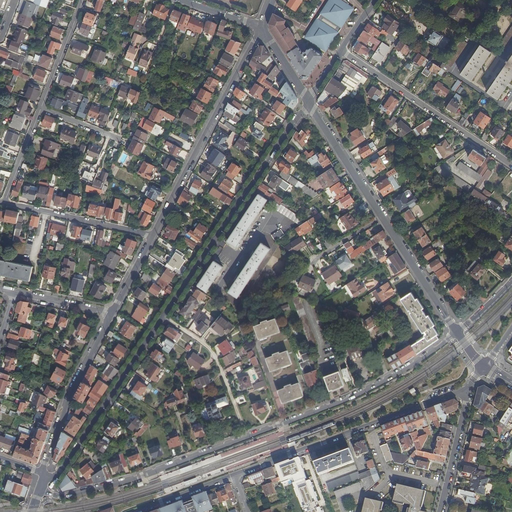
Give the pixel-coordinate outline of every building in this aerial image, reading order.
[(0,0),(0,13),(3,14),(8,0),(0,0)] [(24,0),(27,1),(36,5),(46,8),(49,0),(24,0)] [(100,12),(103,2),(98,0),(95,10),(100,12)] [(302,0),(301,0),(290,0),(287,5),(295,11),(302,0)] [(318,19),(313,27),(332,41),(338,32),(339,33),(342,29),(341,28),(354,8),(348,5),(349,4),(347,2),(345,0),(331,0),(321,15),(320,15),(318,19)] [(27,1),(22,14),(31,18),(36,5),(27,1)] [(389,1),(384,8),(390,11),(394,5),(389,1)] [(468,9),(457,2),(452,11),(453,11),(451,15),(460,21),(468,9)] [(165,19),(169,10),(164,8),(165,7),(164,6),(160,4),(159,5),(159,6),(156,5),(153,13),(153,14),(165,19)] [(488,5),(483,14),(485,15),(488,17),(494,9),(488,5)] [(181,13),(173,10),(169,19),(171,19),(177,22),(181,13)] [(61,21),(62,21),(64,17),(53,13),(52,17),(54,18),(52,23),(57,25),(59,21),(60,22),(61,21)] [(87,13),(83,22),(92,26),(97,15),(92,13),(91,15),(87,13)] [(134,26),(139,15),(133,13),(129,24),(134,26)] [(145,15),(140,13),(140,14),(139,15),(134,26),(134,27),(139,29),(138,31),(145,33),(147,27),(144,25),(143,27),(140,26),(145,15)] [(22,14),(18,24),(28,28),(31,18),(22,14)] [(183,15),(182,14),(179,22),(181,23),(187,25),(190,17),(184,14),(183,15)] [(285,21),(274,14),(269,24),(271,30),(279,42),(288,28),(286,29),(284,25),(285,21)] [(499,31),(509,20),(503,14),(493,25),(499,31)] [(389,33),(391,35),(399,23),(388,15),(384,21),(386,23),(382,29),(389,33)] [(223,31),(226,22),(221,20),(216,35),(230,40),(232,33),(228,31),(227,33),(223,31)] [(212,39),(216,25),(207,22),(202,36),(212,39)] [(88,36),(89,34),(92,27),(83,23),(80,32),(86,35),(88,36)] [(368,24),(364,30),(372,35),(373,36),(375,34),(380,37),(382,34),(386,36),(388,33),(383,30),(381,32),(368,24)] [(511,38),(511,25),(498,46),(504,50),(511,38)] [(63,33),(64,30),(54,26),(50,36),(59,39),(62,33),(63,33)] [(17,27),(12,41),(14,41),(21,44),(22,44),(27,31),(17,27)] [(313,27),(306,38),(326,51),(332,41),(313,27)] [(288,28),(279,42),(284,51),(287,51),(295,39),(288,28)] [(187,33),(195,38),(198,33),(189,29),(187,33)] [(364,30),(358,39),(360,41),(367,45),(369,42),(368,41),(372,35),(364,30)] [(436,46),(437,45),(442,37),(443,36),(434,30),(427,40),(436,46)] [(132,40),(134,41),(137,42),(138,43),(141,36),(135,33),(132,40)] [(392,45),(396,47),(401,41),(391,35),(389,33),(386,37),(394,42),(392,45)] [(448,40),(442,37),(437,45),(442,49),(448,40)] [(326,51),(306,38),(305,39),(325,52),(326,51)] [(287,51),(284,51),(290,60),(291,56),(297,46),(294,40),(295,39),(287,51)] [(358,39),(353,47),(362,54),(364,52),(365,53),(367,55),(371,50),(366,47),(359,42),(360,41),(358,39)] [(445,71),(447,72),(467,43),(461,39),(444,64),(442,68),(445,71)] [(225,51),(233,55),(235,55),(241,43),(231,40),(225,51)] [(12,41),(9,49),(17,53),(21,44),(14,41),(12,41)] [(59,50),(61,45),(52,41),(50,48),(48,53),(52,55),(55,48),(59,50)] [(396,47),(396,48),(406,54),(411,48),(402,41),(401,41),(396,47)] [(376,51),(373,57),(379,61),(381,58),(382,59),(390,48),(382,42),(376,51)] [(79,45),(75,43),(72,52),(80,55),(83,50),(87,51),(88,47),(80,43),(79,45)] [(491,52),(480,45),(461,74),(471,81),(491,52)] [(135,48),(132,47),(130,46),(125,57),(134,61),(138,49),(135,48)] [(262,62),(270,56),(263,46),(259,46),(250,63),(260,70),(262,66),(259,64),(260,63),(261,64),(262,62)] [(291,56),(290,60),(301,77),(302,77),(303,79),(307,79),(308,77),(309,77),(323,56),(311,48),(302,54),(297,46),(291,56)] [(390,48),(382,59),(381,58),(379,61),(381,62),(390,48)] [(0,55),(7,59),(22,65),(23,62),(25,59),(21,57),(20,58),(0,49),(0,55)] [(406,58),(409,60),(415,51),(413,49),(406,58)] [(106,54),(96,50),(92,59),(105,65),(107,60),(104,58),(106,54)] [(153,53),(149,51),(148,53),(147,53),(144,52),(139,65),(147,68),(153,53)] [(434,52),(432,55),(435,58),(440,62),(441,62),(443,58),(434,52)] [(421,65),(425,68),(430,60),(429,60),(419,53),(416,58),(414,60),(415,61),(413,62),(413,65),(417,68),(420,66),(421,65)] [(234,59),(237,61),(239,58),(235,55),(233,55),(232,57),(224,54),(219,63),(229,68),(234,59)] [(26,55),(25,59),(23,62),(30,65),(33,57),(26,55)] [(52,58),(43,55),(39,65),(48,68),(52,58)] [(430,60),(442,68),(444,64),(441,62),(440,62),(435,58),(432,55),(429,60),(430,60)] [(22,65),(7,59),(6,63),(10,65),(10,66),(14,68),(14,67),(20,69),(22,65)] [(368,77),(369,75),(347,60),(344,61),(368,77)] [(433,71),(441,76),(445,71),(442,68),(430,60),(425,68),(422,73),(428,77),(432,71),(432,70),(433,71)] [(511,77),(511,63),(508,61),(487,92),(497,99),(511,77)] [(271,71),(275,67),(272,64),(265,74),(268,76),(271,71)] [(353,78),(357,72),(345,64),(341,71),(347,74),(353,78)] [(223,73),(226,75),(228,70),(218,65),(214,73),(221,76),(223,73)] [(280,71),(276,65),(275,67),(271,71),(276,75),(280,71)] [(85,69),(79,66),(78,69),(80,70),(77,76),(75,76),(74,78),(75,78),(76,79),(77,78),(86,81),(85,82),(89,84),(94,72),(85,69)] [(129,68),(127,74),(136,77),(138,72),(129,68)] [(46,74),(42,72),(42,71),(38,69),(34,79),(43,82),(46,74)] [(268,76),(265,74),(260,71),(258,74),(259,74),(261,76),(258,81),(262,84),(266,79),(268,76)] [(276,75),(271,71),(268,76),(273,80),(276,75)] [(281,73),(280,71),(276,75),(273,80),(275,82),(281,73)] [(353,98),(367,78),(357,72),(353,78),(347,87),(344,92),(348,94),(353,98)] [(347,87),(353,78),(347,74),(341,83),(347,87)] [(60,84),(64,86),(65,85),(68,76),(64,75),(62,79),(60,84)] [(74,78),(69,76),(66,85),(71,87),(75,78),(74,78)] [(204,87),(213,92),(219,82),(209,77),(204,87)] [(339,99),(348,94),(344,92),(347,87),(341,83),(332,77),(324,89),(332,94),(334,91),(336,92),(338,91),(342,93),(336,97),(339,99)] [(273,84),(266,79),(262,84),(266,86),(270,89),(272,86),(273,84)] [(119,82),(113,80),(111,86),(117,88),(118,84),(119,82)] [(443,86),(444,85),(439,81),(434,88),(437,91),(436,92),(441,94),(441,93),(444,95),(446,96),(450,90),(443,86)] [(298,98),(287,82),(286,83),(280,92),(279,93),(281,94),(283,92),(288,96),(285,101),(284,100),(283,101),(294,108),(298,102),(298,98)] [(127,99),(128,97),(130,90),(124,88),(125,84),(122,83),(121,86),(117,95),(119,96),(119,94),(122,95),(121,97),(127,99)] [(253,88),(261,93),(264,89),(256,83),(253,88)] [(3,97),(9,100),(11,92),(13,88),(10,86),(7,85),(3,97)] [(18,95),(35,101),(40,89),(30,85),(27,94),(20,91),(18,95)] [(280,92),(272,86),(270,89),(269,91),(277,97),(279,93),(280,92)] [(382,92),(373,86),(367,94),(377,100),(382,92)] [(237,88),(234,93),(242,98),(245,93),(237,88)] [(261,100),(264,96),(261,93),(253,88),(250,93),(261,100)] [(207,103),(212,94),(202,89),(197,98),(207,103)] [(323,111),(339,99),(336,97),(332,94),(324,89),(318,99),(318,103),(323,111)] [(70,90),(69,90),(68,94),(69,95),(67,99),(76,103),(78,99),(81,100),(78,106),(80,107),(81,104),(83,98),(84,96),(70,90)] [(132,101),(136,103),(138,98),(140,93),(131,90),(130,90),(128,97),(133,99),(132,101)] [(384,98),(380,104),(381,104),(379,107),(386,111),(388,109),(395,97),(391,94),(387,100),(387,101),(385,100),(386,99),(384,98)] [(461,97),(456,94),(453,99),(457,102),(461,97)] [(63,100),(54,97),(50,106),(60,109),(63,100)] [(400,100),(395,97),(388,109),(392,112),(393,110),(395,107),(400,100)] [(77,113),(77,115),(85,118),(88,110),(85,109),(88,100),(83,98),(81,104),(80,107),(77,113)] [(452,100),(447,107),(451,109),(454,112),(455,111),(456,112),(460,105),(459,105),(460,104),(457,102),(453,99),(452,100)] [(20,113),(29,117),(32,110),(27,108),(28,103),(22,100),(20,105),(23,107),(20,113)] [(231,105),(240,110),(242,108),(243,106),(234,100),(231,105)] [(286,106),(278,100),(276,102),(275,102),(272,107),(281,114),(286,106)] [(190,108),(199,113),(201,110),(204,105),(195,101),(190,108)] [(72,112),(77,113),(80,107),(78,106),(75,105),(68,102),(67,105),(74,108),(72,112)] [(245,117),(246,115),(240,110),(231,105),(229,103),(224,112),(224,115),(226,116),(227,115),(233,118),(232,120),(235,121),(237,117),(234,116),(237,111),(239,112),(238,113),(245,117)] [(336,118),(343,113),(338,104),(335,106),(335,107),(331,110),(336,118)] [(154,121),(156,118),(159,113),(160,111),(155,108),(149,119),(154,121)] [(242,108),(240,110),(246,115),(249,116),(252,111),(249,108),(247,111),(242,108)] [(269,125),(276,114),(267,108),(259,119),(269,125)] [(99,114),(99,115),(100,112),(97,111),(93,109),(91,112),(91,111),(89,116),(97,119),(99,114)] [(99,115),(101,115),(98,122),(105,125),(110,113),(101,109),(100,112),(99,115)] [(180,120),(192,126),(198,115),(186,109),(180,120)] [(172,120),(173,116),(163,111),(162,114),(163,115),(172,120)] [(490,118),(481,112),(475,122),(484,128),(490,118)] [(380,120),(374,114),(373,115),(369,118),(368,116),(367,116),(368,118),(364,121),(367,125),(370,123),(371,125),(374,123),(373,121),(375,119),(378,122),(380,120)] [(10,125),(20,129),(24,118),(14,115),(10,125)] [(54,119),(46,115),(42,125),(52,129),(52,128),(51,127),(53,124),(54,119)] [(432,119),(432,118),(414,129),(418,136),(420,134),(419,133),(423,130),(424,132),(426,130),(425,127),(431,124),(431,122),(431,121),(433,120),(432,119)] [(396,123),(391,119),(390,120),(387,126),(389,127),(391,129),(396,123)] [(147,120),(143,128),(148,131),(149,129),(152,131),(155,124),(147,120)] [(398,128),(405,135),(411,131),(412,130),(409,127),(409,126),(407,124),(406,124),(401,120),(397,124),(400,126),(398,128)] [(261,133),(265,127),(257,122),(255,125),(256,126),(255,127),(256,128),(252,134),(261,139),(263,135),(261,133)] [(148,131),(154,134),(158,126),(155,124),(152,131),(149,129),(148,131)] [(504,132),(496,126),(491,134),(495,137),(494,139),(497,141),(504,132)] [(64,129),(61,138),(66,139),(74,143),(76,139),(75,137),(76,135),(72,133),(72,132),(64,129)] [(143,144),(144,145),(146,142),(144,141),(148,135),(138,129),(133,139),(134,139),(143,144)] [(356,145),(365,139),(360,131),(359,131),(358,129),(351,133),(353,135),(351,137),(356,145)] [(302,130),(300,134),(296,131),(293,136),(303,147),(305,143),(303,141),(307,135),(302,130)] [(229,136),(222,131),(214,144),(225,151),(229,146),(224,143),(229,136)] [(9,132),(5,144),(15,147),(19,136),(9,132)] [(481,138),(485,141),(489,135),(485,132),(481,138)] [(511,147),(511,136),(509,135),(503,143),(506,146),(507,145),(511,148),(511,147)] [(248,142),(240,137),(234,146),(242,151),(248,142)] [(168,141),(180,147),(182,144),(169,138),(168,141)] [(130,145),(128,150),(138,156),(144,145),(143,144),(134,139),(130,145)] [(177,157),(181,149),(163,139),(162,142),(164,144),(165,142),(166,143),(166,144),(172,147),(169,152),(177,157)] [(454,153),(445,139),(436,145),(445,159),(454,153)] [(56,143),(46,140),(41,153),(51,157),(54,147),(55,148),(57,144),(56,143)] [(368,145),(366,142),(360,146),(362,149),(359,150),(364,157),(372,152),(371,149),(375,146),(372,142),(368,145)] [(90,145),(86,155),(98,160),(102,150),(90,145)] [(386,151),(384,148),(370,157),(373,161),(371,163),(377,173),(386,167),(384,164),(380,158),(380,157),(384,154),(383,153),(386,151)] [(218,165),(225,155),(216,149),(209,159),(218,165)] [(474,149),(468,157),(481,165),(486,157),(474,149)] [(298,154),(291,150),(288,154),(286,153),(283,156),(285,158),(292,162),(298,154)] [(308,159),(312,157),(309,154),(307,151),(303,154),(308,159)] [(320,155),(318,153),(315,155),(312,157),(308,159),(310,162),(312,165),(319,160),(320,162),(319,163),(320,163),(321,163),(324,167),(321,169),(324,173),(332,168),(333,167),(334,166),(326,154),(324,156),(322,154),(320,155)] [(384,155),(380,158),(384,164),(388,161),(384,155)] [(494,159),(489,155),(482,166),(477,173),(460,161),(457,167),(479,182),(482,178),(483,175),(489,167),(489,166),(494,159)] [(47,159),(38,156),(34,167),(43,171),(47,159)] [(177,164),(167,159),(163,167),(173,172),(177,164)] [(282,171),(279,176),(299,189),(305,185),(290,176),(292,173),(289,170),(291,167),(283,161),(280,165),(281,166),(279,169),(282,171)] [(157,168),(145,162),(139,173),(151,179),(157,168)] [(210,180),(217,169),(208,163),(205,167),(206,168),(201,174),(210,180)] [(227,176),(233,180),(241,168),(233,163),(229,170),(231,172),(227,176)] [(475,188),(440,165),(433,169),(452,182),(469,193),(471,194),(474,190),(475,188)] [(98,171),(99,169),(95,167),(93,172),(92,172),(89,180),(87,180),(86,184),(92,187),(95,179),(96,177),(98,171)] [(341,180),(333,167),(332,168),(340,180),(341,180)] [(489,167),(483,175),(486,177),(488,178),(493,170),(489,167)] [(340,180),(332,168),(324,173),(319,176),(327,189),(340,180)] [(391,170),(378,179),(380,183),(377,185),(384,195),(394,189),(394,190),(399,187),(392,175),(390,176),(389,174),(392,173),(391,170)] [(100,181),(95,179),(92,187),(102,190),(104,185),(105,181),(108,174),(104,172),(100,181)] [(275,175),(269,184),(274,188),(276,184),(279,186),(283,180),(275,175)] [(233,200),(235,196),(229,192),(234,184),(225,178),(219,187),(221,189),(220,191),(223,193),(233,200)] [(482,178),(479,182),(476,186),(479,188),(484,180),(482,178)] [(17,197),(24,181),(20,179),(16,189),(14,188),(11,195),(17,197)] [(194,194),(196,195),(203,183),(196,179),(190,191),(194,194)] [(336,193),(345,187),(342,183),(341,184),(340,182),(330,188),(332,192),(335,190),(336,193)] [(270,188),(262,183),(258,189),(261,191),(266,195),(274,200),(275,198),(267,192),(270,188)] [(313,198),(319,194),(317,191),(316,192),(314,190),(313,190),(311,188),(310,189),(309,186),(308,187),(306,184),(305,185),(299,189),(313,198)] [(101,195),(102,190),(92,187),(87,185),(85,191),(101,195)] [(36,198),(37,191),(29,189),(30,187),(25,186),(22,197),(27,198),(27,199),(32,200),(33,199),(35,200),(36,198)] [(168,192),(162,189),(162,191),(153,186),(149,193),(148,197),(155,201),(158,194),(160,195),(161,192),(167,195),(168,192)] [(49,189),(38,187),(37,191),(36,198),(47,200),(49,189)] [(214,187),(210,193),(215,196),(215,195),(220,198),(223,193),(220,191),(214,187)] [(347,191),(345,187),(336,193),(338,195),(335,197),(337,200),(347,194),(346,192),(347,191)] [(176,203),(183,208),(192,197),(191,196),(194,194),(190,191),(185,188),(176,203)] [(482,195),(474,190),(471,194),(472,195),(473,196),(485,204),(489,199),(492,194),(485,190),(482,195)] [(264,198),(266,195),(261,191),(259,194),(228,241),(237,247),(268,200),(264,198)] [(230,205),(233,200),(223,193),(220,198),(230,205)] [(408,200),(404,193),(393,200),(400,210),(417,199),(415,196),(408,200)] [(80,197),(69,194),(66,206),(76,208),(77,204),(79,204),(80,197)] [(354,201),(349,194),(340,200),(346,208),(351,205),(350,204),(354,201)] [(68,199),(57,196),(55,205),(66,208),(68,199)] [(146,213),(149,215),(155,203),(148,199),(141,211),(146,213)] [(504,209),(489,199),(485,204),(504,216),(505,215),(502,212),(504,209)] [(98,206),(99,203),(92,201),(91,205),(90,204),(88,214),(95,215),(96,216),(98,206)] [(300,226),(307,221),(276,202),(272,207),(300,226)] [(129,204),(127,212),(134,214),(135,207),(129,204)] [(98,206),(96,216),(101,217),(101,214),(103,214),(104,208),(98,206)] [(403,213),(402,214),(409,223),(416,219),(410,209),(403,213)] [(116,212),(114,220),(121,221),(123,214),(116,212)] [(313,217),(306,212),(302,218),(307,221),(313,217)] [(321,212),(313,217),(316,220),(323,215),(321,212)] [(353,220),(348,212),(340,218),(348,230),(358,223),(355,219),(353,220)] [(146,226),(151,216),(149,215),(146,213),(142,220),(141,223),(146,226)] [(23,218),(18,216),(17,224),(13,241),(22,243),(22,238),(19,237),(21,231),(20,230),(23,218)] [(37,227),(39,218),(32,216),(30,226),(37,227)] [(316,220),(313,217),(307,221),(310,225),(316,221),(316,220)] [(310,225),(307,221),(300,226),(295,229),(300,236),(303,233),(304,234),(313,229),(310,225)] [(65,228),(53,224),(51,232),(63,235),(65,228)] [(190,230),(187,233),(199,241),(201,237),(201,238),(207,228),(200,224),(194,233),(190,230)] [(179,231),(168,225),(166,230),(168,231),(166,235),(175,239),(179,231)] [(414,232),(419,239),(427,234),(422,227),(422,228),(420,225),(414,229),(415,232),(414,232)] [(81,228),(74,226),(72,236),(79,238),(81,228)] [(92,241),(94,231),(84,228),(82,239),(92,241)] [(96,240),(95,243),(103,248),(106,243),(101,241),(103,231),(98,230),(96,240)] [(276,242),(285,235),(281,230),(272,236),(276,242)] [(387,237),(383,231),(374,237),(375,239),(371,241),(371,240),(364,244),(367,249),(387,237)] [(427,234),(419,239),(424,246),(431,241),(427,234)] [(194,248),(197,244),(185,237),(184,239),(182,241),(184,243),(184,242),(194,248)] [(306,245),(301,237),(288,246),(290,249),(292,248),(295,252),(306,245)] [(125,246),(134,249),(136,242),(128,239),(127,240),(126,240),(125,242),(126,242),(125,246)] [(442,243),(440,239),(431,245),(431,246),(423,251),(428,259),(436,254),(433,249),(442,243)] [(354,249),(349,242),(344,245),(353,259),(364,251),(367,249),(364,244),(363,245),(360,247),(356,250),(355,251),(354,249)] [(270,249),(262,243),(230,291),(238,297),(270,249)] [(133,250),(134,249),(125,246),(122,251),(125,252),(128,254),(131,255),(133,250)] [(386,259),(388,258),(385,254),(387,253),(385,250),(383,251),(380,246),(373,250),(379,258),(375,261),(377,265),(386,259)] [(120,257),(125,259),(127,256),(113,248),(111,252),(120,257)] [(472,258),(474,255),(475,254),(473,253),(474,252),(475,253),(477,251),(473,248),(465,253),(472,258)] [(171,258),(183,265),(186,260),(182,258),(185,254),(181,252),(177,249),(171,258)] [(276,269),(284,253),(277,249),(269,265),(276,269)] [(104,265),(113,270),(120,257),(111,252),(111,251),(104,265)] [(482,261),(485,256),(477,251),(475,253),(474,252),(473,253),(475,254),(474,255),(482,261)] [(504,254),(500,251),(494,259),(502,265),(505,261),(502,258),(504,254)] [(406,267),(397,252),(388,258),(386,259),(395,273),(406,267)] [(339,259),(336,261),(341,269),(352,263),(346,255),(343,257),(343,256),(339,259)] [(180,269),(183,265),(171,258),(165,266),(173,272),(176,267),(180,269)] [(435,271),(443,265),(438,258),(430,264),(435,271)] [(487,269),(475,260),(467,271),(477,279),(479,277),(480,277),(487,269)] [(215,261),(196,288),(198,289),(201,291),(203,289),(207,291),(223,267),(215,261)] [(33,267),(7,262),(4,276),(29,282),(33,267)] [(63,276),(68,277),(70,269),(67,269),(68,265),(65,265),(65,266),(62,266),(62,269),(62,270),(61,275),(63,275),(63,276)] [(56,269),(45,266),(42,277),(53,280),(56,269)] [(170,294),(176,285),(170,282),(176,273),(173,272),(165,266),(163,268),(166,270),(164,272),(165,273),(157,285),(162,288),(170,294)] [(336,266),(327,272),(323,274),(329,284),(342,276),(336,266)] [(443,281),(451,276),(445,267),(437,272),(443,281)] [(104,280),(112,283),(116,275),(109,271),(104,280)] [(315,282),(303,277),(299,285),(311,291),(315,282)] [(71,290),(82,293),(84,281),(73,278),(71,290)] [(359,283),(356,279),(350,282),(344,286),(352,298),(355,296),(355,297),(367,289),(363,284),(361,285),(360,283),(359,283)] [(390,285),(388,282),(376,289),(384,300),(394,294),(392,292),(394,291),(391,285),(390,285)] [(105,288),(96,283),(90,294),(99,299),(105,288)] [(157,296),(162,288),(157,285),(154,283),(153,285),(149,291),(157,296)] [(466,292),(459,284),(450,292),(458,300),(466,292)] [(134,295),(142,301),(147,294),(139,288),(134,295)] [(483,302),(486,299),(477,288),(473,292),(483,302)] [(198,289),(194,295),(202,301),(206,295),(201,291),(198,289)] [(384,300),(376,289),(372,292),(379,303),(384,300)] [(426,348),(439,339),(437,335),(438,334),(434,326),(435,325),(429,315),(427,316),(423,309),(424,308),(418,298),(416,299),(412,292),(401,299),(426,337),(411,346),(417,354),(426,348)] [(292,295),(311,347),(317,345),(302,302),(303,299),(292,295)] [(189,301),(187,305),(193,309),(195,306),(196,307),(197,306),(199,304),(195,301),(196,300),(192,297),(189,301)] [(27,307),(29,303),(21,301),(18,303),(16,311),(20,312),(18,320),(25,322),(27,315),(29,308),(27,307)] [(324,342),(331,340),(318,304),(309,301),(324,342)] [(150,309),(141,303),(132,316),(141,322),(150,309)] [(193,309),(187,305),(184,309),(184,308),(181,312),(185,315),(186,314),(190,317),(192,314),(190,313),(193,309)] [(388,310),(385,305),(373,312),(375,314),(377,318),(388,310)] [(57,315),(49,313),(47,321),(50,322),(54,323),(57,315)] [(196,319),(195,320),(200,324),(197,328),(203,333),(208,327),(207,326),(209,323),(210,322),(203,316),(200,314),(196,319)] [(377,318),(375,314),(365,321),(365,322),(366,326),(368,330),(373,327),(380,338),(386,334),(382,327),(377,318)] [(233,326),(220,315),(208,330),(215,335),(218,332),(222,335),(227,329),(228,331),(233,326)] [(66,327),(68,319),(61,316),(59,324),(59,325),(66,327)] [(261,324),(254,326),(259,339),(280,331),(275,318),(267,321),(267,320),(260,322),(261,324)] [(137,327),(127,321),(120,332),(129,338),(137,327)] [(76,332),(85,337),(90,328),(81,323),(76,332)] [(387,323),(382,327),(386,334),(391,342),(397,339),(391,329),(387,323)] [(366,346),(367,345),(373,343),(368,330),(366,326),(361,328),(365,340),(364,340),(366,346)] [(29,339),(32,330),(22,327),(19,336),(29,339)] [(181,334),(170,327),(166,334),(176,341),(181,334)] [(175,344),(166,338),(162,344),(165,346),(163,349),(169,353),(175,344)] [(17,349),(20,342),(15,340),(11,339),(8,346),(17,349)] [(220,355),(222,358),(232,352),(234,351),(227,340),(219,345),(224,353),(220,355)] [(121,357),(122,358),(127,350),(119,344),(114,352),(121,357)] [(347,348),(351,359),(363,355),(359,344),(347,348)] [(403,363),(417,354),(411,346),(411,345),(405,349),(404,347),(403,348),(404,349),(397,353),(403,363)] [(67,360),(71,352),(63,348),(61,351),(59,355),(57,361),(65,365),(68,361),(67,360)] [(159,361),(164,354),(157,349),(155,353),(153,352),(151,356),(159,361)] [(292,363),(287,350),(279,353),(279,352),(272,354),(273,356),(266,358),(271,371),(292,363)] [(393,369),(403,363),(397,353),(395,350),(394,351),(396,353),(387,359),(393,369)] [(106,360),(115,366),(119,360),(119,359),(121,357),(114,352),(112,351),(110,353),(106,360)] [(232,352),(222,358),(227,366),(236,361),(231,354),(232,353),(232,352)] [(205,360),(193,353),(187,362),(199,369),(205,360)] [(312,361),(309,353),(301,355),(304,362),(300,363),(305,375),(313,372),(309,362),(312,361)] [(15,358),(12,357),(7,356),(6,361),(7,361),(6,367),(11,369),(14,369),(16,365),(13,364),(15,358)] [(251,358),(254,366),(259,364),(256,356),(251,358)] [(346,368),(342,358),(338,360),(346,382),(351,380),(347,367),(346,368)] [(240,362),(227,368),(228,370),(241,364),(240,362)] [(161,368),(153,363),(145,375),(156,382),(159,378),(156,376),(161,368)] [(258,390),(264,387),(268,386),(260,364),(259,364),(254,366),(260,381),(256,383),(258,390)] [(99,371),(91,365),(88,372),(95,376),(98,371),(99,372),(99,371)] [(113,379),(119,370),(117,369),(118,369),(114,366),(114,367),(111,365),(105,374),(109,377),(113,379)] [(50,382),(59,387),(67,372),(58,367),(50,382)] [(319,377),(316,370),(313,372),(305,375),(309,387),(319,383),(317,378),(319,377)] [(177,371),(175,374),(180,377),(185,381),(188,378),(177,371)] [(339,371),(325,377),(330,390),(333,389),(333,390),(341,387),(341,386),(344,385),(339,371)] [(95,376),(88,372),(75,397),(84,402),(92,387),(91,386),(91,384),(93,385),(95,380),(94,379),(95,377),(95,376)] [(107,380),(109,377),(105,374),(103,373),(99,379),(100,380),(105,383),(106,382),(107,380)] [(209,380),(208,375),(195,380),(198,390),(208,386),(208,383),(210,383),(209,380)] [(246,376),(239,379),(243,390),(249,388),(249,387),(252,386),(249,376),(246,376)] [(0,378),(0,385),(7,387),(8,384),(9,381),(0,378)] [(90,414),(109,386),(105,383),(100,380),(89,395),(92,397),(87,403),(88,404),(84,410),(90,414)] [(131,394),(136,397),(139,393),(142,395),(147,387),(139,381),(131,394)] [(285,388),(278,391),(283,403),(304,395),(299,383),(291,386),(291,384),(284,386),(285,388)] [(44,392),(52,396),(53,397),(54,394),(55,395),(57,390),(48,385),(44,392)] [(489,396),(492,391),(485,386),(479,388),(474,406),(489,415),(490,412),(496,416),(499,411),(485,402),(489,396)] [(176,398),(178,404),(186,401),(185,399),(188,398),(187,394),(184,395),(182,391),(178,392),(177,389),(174,392),(176,398)] [(39,406),(43,407),(44,403),(46,396),(43,395),(37,392),(33,403),(39,406)] [(193,402),(204,398),(202,394),(199,396),(197,392),(190,395),(193,402)] [(208,409),(212,420),(217,418),(222,416),(219,410),(221,410),(220,407),(229,404),(226,397),(215,401),(213,398),(207,400),(210,407),(213,406),(213,407),(208,409)] [(170,407),(178,404),(176,398),(167,401),(165,404),(166,406),(169,405),(170,407)] [(21,399),(21,400),(21,401),(22,402),(19,410),(24,412),(27,401),(21,399)] [(446,414),(457,410),(459,404),(454,400),(435,407),(439,417),(440,421),(446,423),(447,415),(446,414)] [(258,402),(253,404),(257,415),(262,413),(266,411),(269,410),(267,405),(264,406),(263,403),(259,404),(258,402)] [(74,438),(87,418),(84,416),(80,414),(83,408),(78,405),(77,406),(72,404),(67,420),(70,421),(70,422),(66,421),(65,424),(68,425),(64,431),(74,438)] [(511,404),(498,426),(503,429),(511,416),(511,415),(511,414),(511,404)] [(43,424),(51,427),(56,412),(43,407),(39,406),(38,411),(41,412),(41,410),(47,412),(47,413),(45,413),(45,414),(46,415),(45,419),(43,424)] [(439,417),(435,407),(427,410),(431,420),(433,419),(436,428),(440,426),(437,418),(439,417)] [(429,427),(423,411),(381,427),(386,438),(391,437),(390,436),(404,430),(404,431),(409,430),(416,450),(421,451),(427,438),(426,435),(419,438),(417,431),(414,432),(414,431),(414,429),(423,426),(425,427),(425,428),(429,427)] [(113,437),(121,425),(114,419),(105,432),(113,437)] [(141,427),(144,424),(136,419),(129,427),(133,430),(136,427),(138,428),(140,427),(141,427)] [(43,424),(35,421),(34,424),(38,425),(38,427),(40,428),(37,437),(36,436),(37,433),(19,427),(17,431),(22,433),(33,437),(34,437),(46,441),(51,427),(43,424)] [(134,434),(134,435),(138,438),(145,431),(144,431),(149,426),(146,422),(144,424),(141,427),(142,428),(137,433),(136,432),(134,434)] [(452,433),(453,426),(443,424),(441,431),(452,433)] [(485,427),(476,425),(474,434),(483,436),(485,427)] [(200,437),(206,435),(202,426),(194,428),(194,429),(197,437),(200,436),(200,437)] [(432,435),(429,427),(425,428),(424,429),(426,435),(427,438),(429,435),(432,435)] [(57,463),(74,438),(64,431),(63,431),(53,461),(57,463)] [(450,440),(452,433),(441,431),(440,437),(450,440)] [(22,433),(18,443),(23,445),(26,439),(31,441),(33,437),(22,433)] [(167,441),(170,448),(181,444),(181,442),(178,436),(177,433),(170,436),(171,440),(167,441)] [(0,447),(12,451),(15,441),(0,436),(0,447)] [(108,444),(111,440),(105,436),(102,440),(101,440),(98,444),(99,445),(97,447),(104,452),(108,445),(108,444)] [(18,445),(14,457),(35,464),(39,462),(46,441),(34,437),(32,441),(33,442),(32,446),(31,445),(30,447),(31,447),(30,450),(22,447),(22,446),(18,445)] [(411,441),(409,437),(402,440),(405,450),(413,447),(412,444),(413,443),(412,440),(411,441)] [(446,457),(450,440),(440,437),(438,437),(437,440),(439,441),(436,450),(435,450),(434,454),(446,457)] [(480,450),(482,440),(473,437),(471,447),(480,450)] [(369,452),(365,441),(355,445),(356,448),(354,448),(357,456),(369,452)] [(393,459),(391,454),(388,444),(380,447),(386,462),(393,459)] [(160,445),(159,446),(151,449),(154,457),(158,455),(158,456),(163,454),(160,445)] [(349,448),(314,462),(319,475),(354,462),(349,448)] [(445,462),(446,457),(434,454),(421,451),(416,450),(415,451),(410,457),(416,458),(417,455),(434,459),(445,462)] [(477,453),(468,450),(465,461),(472,462),(473,461),(474,454),(477,455),(477,453)] [(132,466),(142,462),(139,453),(128,457),(132,466)] [(477,455),(481,456),(481,454),(477,453),(477,455),(474,454),(473,461),(475,461),(477,455)] [(124,468),(127,466),(123,454),(119,455),(120,460),(112,463),(112,464),(114,470),(115,471),(118,470),(119,470),(124,468)] [(403,465),(409,458),(391,454),(393,459),(394,462),(403,465)] [(380,479),(373,460),(367,462),(369,469),(370,469),(370,471),(359,475),(361,481),(366,492),(380,479)] [(409,466),(429,470),(430,463),(418,460),(417,464),(413,463),(410,463),(409,466)] [(87,478),(91,476),(92,475),(95,472),(94,471),(95,470),(96,471),(100,468),(97,464),(95,466),(91,461),(80,470),(87,478)] [(107,480),(112,479),(108,467),(107,467),(105,462),(102,464),(100,465),(102,469),(103,469),(107,480)] [(297,470),(301,480),(313,476),(315,482),(321,480),(319,475),(314,462),(305,465),(306,467),(297,470)] [(475,475),(480,476),(480,472),(477,471),(477,469),(465,466),(464,472),(475,475)] [(272,480),(276,478),(273,467),(263,471),(265,475),(266,479),(270,478),(271,480),(272,480)] [(94,483),(107,480),(103,469),(102,469),(92,476),(94,483)] [(300,511),(286,470),(280,472),(280,471),(278,472),(280,477),(281,480),(289,500),(293,511),(300,511)] [(63,491),(80,487),(79,483),(75,486),(70,479),(74,476),(70,471),(67,475),(60,487),(63,491)] [(263,471),(248,477),(249,481),(256,478),(262,476),(265,475),(263,471)] [(329,490),(360,478),(358,472),(326,484),(329,490)] [(23,482),(30,485),(32,479),(31,476),(24,474),(22,480),(22,482),(23,482)] [(485,488),(486,485),(488,478),(484,477),(480,476),(475,475),(473,481),(472,486),(471,492),(475,493),(485,496),(486,489),(485,488)] [(80,487),(93,483),(91,476),(87,478),(78,481),(79,483),(80,487)] [(256,478),(258,484),(262,483),(265,482),(262,476),(256,478)] [(5,491),(25,498),(30,485),(23,482),(22,485),(9,481),(5,491)] [(276,493),(272,483),(263,486),(267,496),(276,493)] [(361,489),(359,483),(334,492),(336,498),(361,489)] [(229,484),(225,485),(228,493),(233,491),(231,485),(229,484)] [(424,491),(397,484),(393,501),(404,503),(411,505),(409,511),(423,511),(421,511),(422,507),(421,507),(424,491)] [(226,490),(218,493),(221,502),(229,499),(226,490)] [(474,498),(475,493),(471,492),(459,490),(458,494),(467,497),(465,502),(474,504),(475,499),(474,498)] [(233,491),(228,493),(232,505),(238,503),(237,502),(238,502),(237,499),(236,499),(233,491)] [(207,492),(192,497),(193,500),(197,499),(197,497),(207,494),(207,492)] [(159,511),(206,511),(209,511),(213,509),(212,506),(209,497),(207,494),(197,497),(197,499),(193,500),(184,504),(180,505),(179,504),(159,511)] [(213,495),(209,497),(212,506),(220,503),(217,495),(214,496),(213,495)] [(379,511),(382,502),(366,498),(362,511),(379,511)] [(183,501),(159,510),(159,511),(179,504),(180,505),(184,504),(183,501)]
